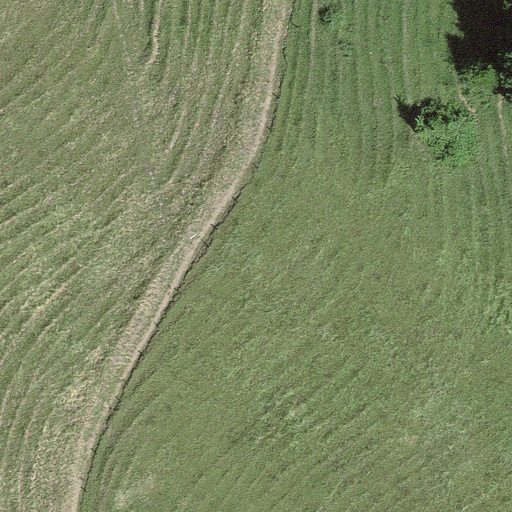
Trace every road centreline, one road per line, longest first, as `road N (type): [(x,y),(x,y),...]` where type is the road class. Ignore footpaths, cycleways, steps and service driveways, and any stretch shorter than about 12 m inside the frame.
road 1 (track): [(183,268),(256,158),(290,0)]
road 2 (track): [(83,511),(109,408),(183,268)]
